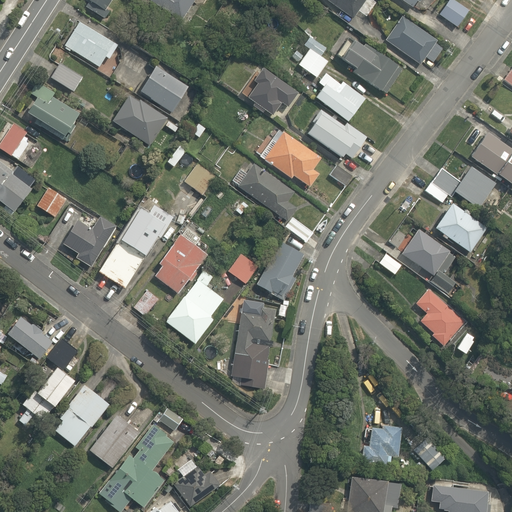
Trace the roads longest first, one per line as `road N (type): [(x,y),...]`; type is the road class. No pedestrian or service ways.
road 1 (residential): [(321,279),(346,229),(511,3)]
road 2 (residential): [(265,431),(228,422),(0,244)]
road 3 (residential): [(321,279),(471,422),(511,447)]
road 4 (residential): [(278,428),(298,397),(321,279)]
